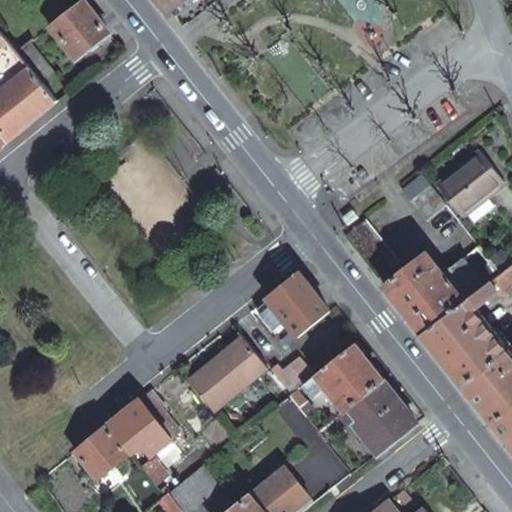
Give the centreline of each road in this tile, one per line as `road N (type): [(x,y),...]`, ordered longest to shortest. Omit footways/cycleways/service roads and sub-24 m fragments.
road 1 (secondary): [(457,419),(281,193)]
road 2 (residential): [(490,31),(281,193)]
road 3 (secondary): [(281,193),(128,0)]
road 4 (residential): [(335,511),(457,419)]
